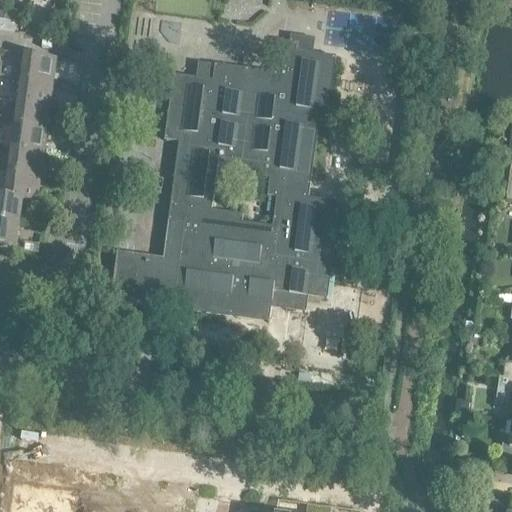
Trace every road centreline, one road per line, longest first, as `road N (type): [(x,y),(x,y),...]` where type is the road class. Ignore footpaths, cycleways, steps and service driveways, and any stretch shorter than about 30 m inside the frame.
road 1 (residential): [(0,274),(48,279),(77,258),(111,0)]
road 2 (unknown): [(231,470),(24,440)]
